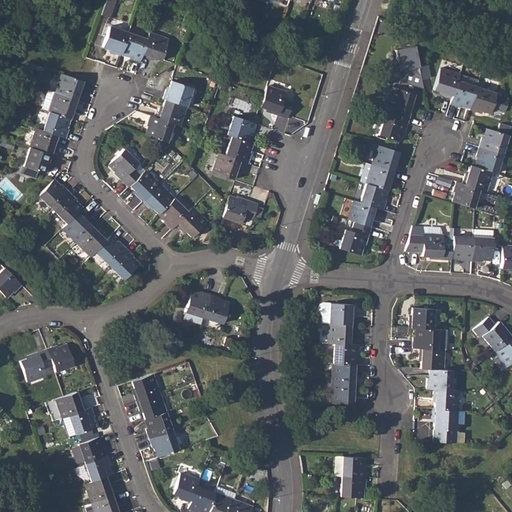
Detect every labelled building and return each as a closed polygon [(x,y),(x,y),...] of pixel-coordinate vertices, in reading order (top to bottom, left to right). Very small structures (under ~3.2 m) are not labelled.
[(105,0),(100,15),(109,18),(114,0),(105,0)] [(184,19),(183,22),(190,24),(193,15),(186,13),(184,19)] [(109,27),(109,28),(102,47),(111,51),(110,53),(120,56),(121,54),(128,33),(109,27)] [(128,33),(121,54),(131,57),(129,60),(139,63),(142,56),(147,40),(128,33)] [(147,40),(142,56),(151,59),(152,57),(161,60),(168,40),(149,34),(147,40)] [(406,49),(395,51),(397,60),(393,61),(395,73),(402,72),(399,81),(423,89),(415,47),(406,49)] [(27,62),(25,69),(32,71),(34,65),(27,62)] [(442,95),(451,98),(457,79),(459,75),(439,69),(433,89),(443,93),(442,95)] [(62,74),(55,93),(79,101),(82,91),(79,90),(82,81),(62,74)] [(451,98),(449,104),(460,107),(461,105),(469,108),(476,86),(457,79),(451,98)] [(165,90),(162,99),(165,100),(185,107),(191,88),(171,82),(168,91),(165,90)] [(393,108),(390,118),(408,123),(413,104),(412,104),(415,93),(393,86),(387,106),(393,108)] [(469,108),(468,110),(478,113),(479,111),(488,114),(490,108),(503,112),(507,99),(494,95),(496,92),(476,86),(469,108)] [(263,94),(258,107),(267,110),(266,112),(286,119),(292,102),(282,99),(284,93),(265,87),(263,94)] [(48,91),(42,109),(43,110),(49,111),(70,119),(73,110),(75,111),(79,101),(55,93),(50,91),(48,91)] [(159,108),(156,118),(172,124),(179,126),(185,107),(165,100),(162,109),(159,108)] [(49,111),(42,130),(59,136),(65,138),(69,128),(66,127),(70,119),(49,111)] [(148,126),(145,135),(166,142),(172,124),(156,118),(150,116),(146,126),(148,126)] [(232,116),(226,135),(231,136),(247,142),(250,133),(252,134),(256,124),(253,123),(232,116)] [(390,118),(384,116),(378,135),(400,142),(403,133),(404,133),(408,123),(390,118)] [(481,136),(478,146),(502,154),(508,135),(486,128),(484,137),(481,136)] [(37,129),(30,148),(50,154),(53,145),(56,146),(59,136),(42,130),(37,129)] [(231,136),(224,155),(241,161),(247,163),(250,153),(249,153),(252,144),(247,142),(231,136)] [(377,145),(372,164),(395,171),(398,162),(396,161),(399,151),(377,145)] [(477,157),(475,166),(492,172),(497,173),(502,154),(478,146),(475,156),(477,157)] [(30,148),(24,167),(21,173),(36,178),(38,171),(44,173),(47,164),(49,165),(53,155),(50,154),(30,148)] [(124,149),(108,165),(115,172),(114,173),(127,187),(129,185),(140,174),(134,168),(138,163),(124,149)] [(218,153),(212,172),(232,179),(235,170),(238,171),(241,161),(224,155),(218,153)] [(372,164),(366,183),(387,189),(390,180),(392,180),(395,171),(372,164)] [(465,173),(463,183),(479,188),(487,190),(492,172),(475,166),(471,165),(468,174),(465,173)] [(140,174),(129,185),(137,192),(135,194),(142,201),(159,184),(145,170),(140,174)] [(53,179),(37,195),(52,208),(69,191),(61,184),(59,186),(53,179)] [(454,192),(451,200),(454,201),(473,207),(479,188),(463,183),(455,180),(451,190),(454,192)] [(366,183),(360,201),(377,207),(384,209),(387,199),(384,198),(387,189),(366,183)] [(159,184),(142,201),(150,208),(151,206),(158,213),(173,198),(159,184)] [(480,189),(475,205),(481,207),(486,190),(480,189)] [(69,191),(52,208),(66,223),(77,212),(82,207),(74,201),(76,198),(69,191)] [(226,202),(221,217),(240,223),(242,217),(251,220),(252,219),(256,206),(257,203),(238,197),(237,199),(228,196),(226,202)] [(173,198),(158,213),(165,220),(163,221),(170,229),(175,224),(187,212),(173,198)] [(354,200),(348,219),(354,221),(369,226),(373,216),(375,216),(377,207),(360,201),(354,200)] [(187,212),(175,224),(183,232),(184,231),(191,237),(206,221),(192,207),(187,212)] [(66,223),(62,227),(76,241),(92,224),(85,217),(83,218),(77,212),(66,223)] [(344,228),(338,248),(361,254),(364,245),(366,246),(372,226),(369,226),(354,221),(351,230),(344,228)] [(92,224),(76,241),(90,255),(94,250),(105,240),(99,234),(100,232),(92,224)] [(421,251),(421,256),(430,256),(430,258),(451,259),(451,257),(452,234),(453,227),(427,226),(426,233),(423,233),(421,251)] [(473,235),(471,260),(482,261),(482,258),(491,258),(493,229),(473,229),(473,235)] [(410,232),(404,250),(421,251),(423,233),(410,232)] [(452,234),(451,257),(460,257),(461,260),(471,260),(473,235),(452,234)] [(105,240),(94,250),(109,264),(126,247),(118,240),(116,242),(110,235),(105,240)] [(511,244),(502,244),(501,267),(511,268),(511,270),(511,244)] [(126,247),(109,264),(123,279),(139,263),(132,256),(133,254),(126,247)] [(5,268),(0,272),(0,290),(6,297),(13,291),(15,292),(22,285),(5,268)] [(191,289),(184,310),(203,316),(210,293),(200,290),(199,292),(191,289)] [(210,293),(203,316),(222,323),(228,301),(220,299),(221,296),(210,293)] [(321,322),(328,323),(351,324),(352,314),(354,314),(355,304),(329,302),(322,302),(319,303),(318,306),(318,310),(319,313),(321,314),(321,322)] [(408,317),(408,327),(415,327),(433,328),(434,308),(411,307),(411,317),(408,317)] [(488,315),(472,329),(478,337),(480,335),(493,350),(511,336),(511,334),(511,333),(506,326),(504,328),(498,320),(494,323),(488,315)] [(328,323),(327,342),(333,342),(352,343),(353,333),(351,333),(351,324),(328,323)] [(412,336),(412,347),(417,348),(437,349),(438,328),(433,328),(415,327),(415,335),(412,336)] [(222,344),(230,346),(233,338),(225,336),(222,344)] [(489,353),(489,354),(502,369),(506,366),(510,362),(511,360),(511,336),(493,350),(489,353)] [(333,342),(332,363),(355,364),(356,355),(358,354),(359,344),(352,343),(333,342)] [(56,345),(47,348),(52,365),(54,371),(73,365),(66,344),(57,347),(56,345)] [(52,365),(47,348),(27,355),(28,357),(19,361),(26,381),(45,374),(43,368),(52,365)] [(437,349),(417,348),(417,357),(420,357),(419,367),(429,368),(442,368),(443,349),(437,349)] [(332,363),(331,383),(356,384),(357,374),(355,373),(355,364),(332,363)] [(426,376),(426,388),(432,388),(451,389),(452,369),(447,368),(442,368),(429,368),(429,377),(426,376)] [(153,373),(133,380),(135,389),(133,389),(136,399),(159,392),(153,373)] [(331,383),(330,403),(353,404),(353,394),(356,394),(356,384),(331,383)] [(451,389),(432,388),(431,398),(434,398),(433,408),(456,409),(457,390),(451,389)] [(63,395),(55,398),(61,417),(85,409),(81,399),(79,399),(76,391),(63,395)] [(159,392),(136,399),(140,409),(142,408),(145,418),(165,411),(159,392)] [(85,409),(61,417),(68,436),(96,427),(93,418),(95,417),(91,407),(85,409)] [(433,408),(431,408),(430,418),(433,418),(432,441),(454,442),(455,427),(456,409),(433,408)] [(165,411),(145,418),(148,427),(145,428),(149,438),(172,430),(165,411)] [(172,430),(149,438),(152,447),(155,446),(158,456),(178,449),(172,430)] [(98,436),(77,443),(84,462),(107,455),(104,445),(101,445),(98,436)] [(107,455),(84,462),(91,481),(105,476),(112,474),(108,465),(111,464),(107,455)] [(342,456),(340,475),(366,477),(367,467),(364,467),(364,457),(342,456)] [(198,479),(180,472),(172,492),(180,496),(179,499),(189,502),(196,485),(198,480),(198,479)] [(340,475),(339,496),(356,497),(361,497),(362,488),(365,488),(366,477),(340,475)] [(91,481),(85,483),(91,502),(114,494),(111,485),(108,485),(105,476),(91,481)] [(189,502),(187,508),(196,511),(197,511),(198,510),(203,511),(206,511),(214,492),(196,485),(189,502)] [(214,492),(206,511),(228,511),(233,500),(236,493),(217,486),(216,488),(214,492)] [(91,502),(84,504),(86,511),(117,511),(115,504),(117,504),(114,494),(91,502)] [(233,500),(228,511),(249,511),(252,507),(233,500)]
